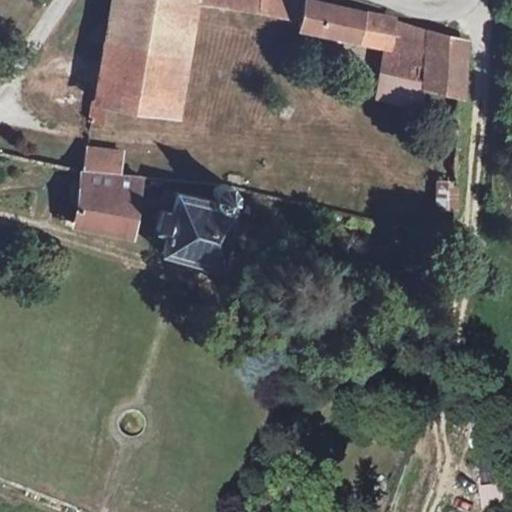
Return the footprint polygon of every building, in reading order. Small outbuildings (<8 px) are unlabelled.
[(191,0),(300,16),(304,0),(110,0),(94,98),(107,101),(169,113),(188,0),(191,0)] [(304,0),(300,16),(298,27),(385,45),(377,97),(417,106),(422,78),(461,90),(464,40),(389,18),(308,0),(304,0)] [(107,101),(94,98),(90,120),(104,122),(107,101)] [(412,127),(408,176),(435,180),(435,208),(454,209),(455,130),(412,127)] [(34,154),(39,137),(6,129),(2,146),(34,154)] [(84,147),(81,169),(110,173),(113,151),(84,147)] [(266,162),(258,188),(354,210),(361,175),(318,165),(315,173),(266,162)] [(81,169),(69,224),(130,233),(138,175),(110,173),(81,169)] [(153,238),(163,240),(159,250),(220,268),(228,224),(231,205),(233,190),(228,184),(222,183),(216,184),(212,189),(211,199),(174,191),(171,204),(162,203),(153,238)]
